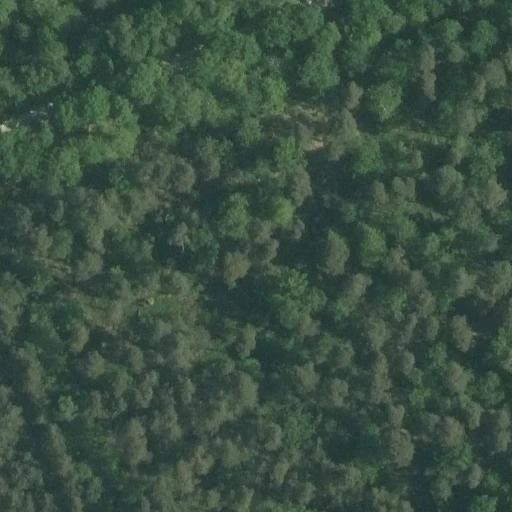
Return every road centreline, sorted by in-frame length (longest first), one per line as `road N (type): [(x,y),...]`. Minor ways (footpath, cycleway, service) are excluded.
road 1 (track): [(0,133),(335,0)]
road 2 (track): [(0,370),(59,511)]
